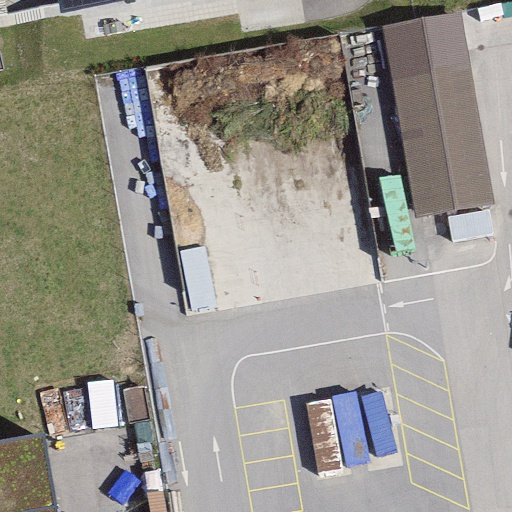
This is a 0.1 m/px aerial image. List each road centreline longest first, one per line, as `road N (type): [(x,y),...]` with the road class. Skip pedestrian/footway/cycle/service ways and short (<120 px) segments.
road 1 (unknown): [(215,511),(212,397),(235,362),(268,346),(357,333),(451,333)]
road 2 (unknown): [(511,476),(481,383),(451,333)]
